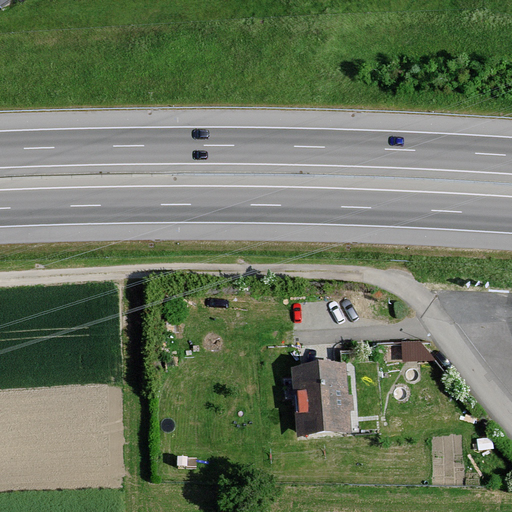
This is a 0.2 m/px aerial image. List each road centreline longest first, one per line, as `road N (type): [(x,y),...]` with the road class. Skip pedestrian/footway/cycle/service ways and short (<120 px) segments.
road 1 (motorway): [(0,208),(280,205),(511,215)]
road 2 (motorway): [(511,155),(282,146),(0,149)]
road 3 (track): [(0,278),(150,271),(378,277)]
road 4 (residential): [(511,422),(415,293),(378,277)]
